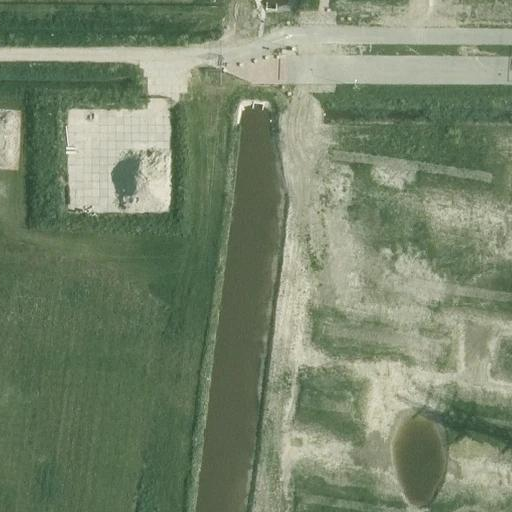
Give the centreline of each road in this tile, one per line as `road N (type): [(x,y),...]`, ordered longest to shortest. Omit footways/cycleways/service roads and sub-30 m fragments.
road 1 (unclassified): [(511,71),(326,70),(245,58)]
road 2 (unclassified): [(0,54),(245,58)]
